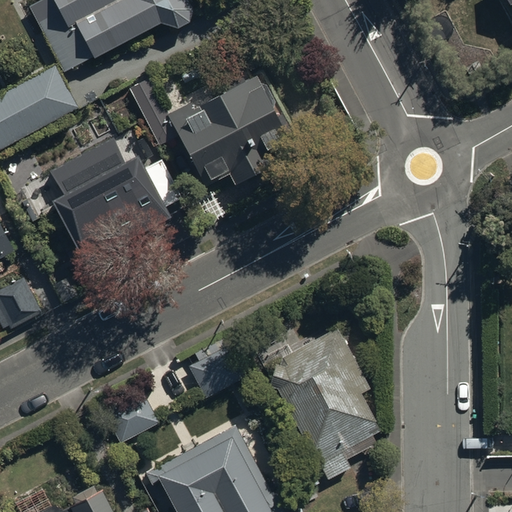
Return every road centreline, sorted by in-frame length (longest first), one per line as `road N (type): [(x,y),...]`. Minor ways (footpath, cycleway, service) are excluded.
road 1 (unclassified): [(0,393),(392,183)]
road 2 (unclassified): [(447,511),(444,269),(430,202)]
road 3 (residential): [(412,135),(345,0)]
